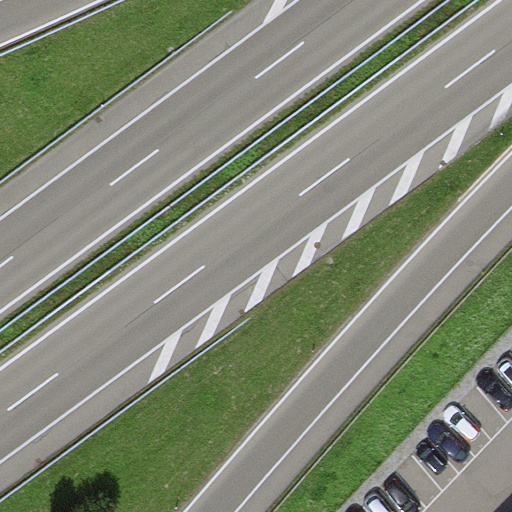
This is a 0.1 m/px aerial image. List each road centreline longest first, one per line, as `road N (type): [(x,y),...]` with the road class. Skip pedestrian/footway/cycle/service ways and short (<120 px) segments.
road 1 (motorway): [(0,418),(511,40)]
road 2 (motorway): [(366,0),(0,269)]
road 3 (motorway): [(219,511),(511,189)]
